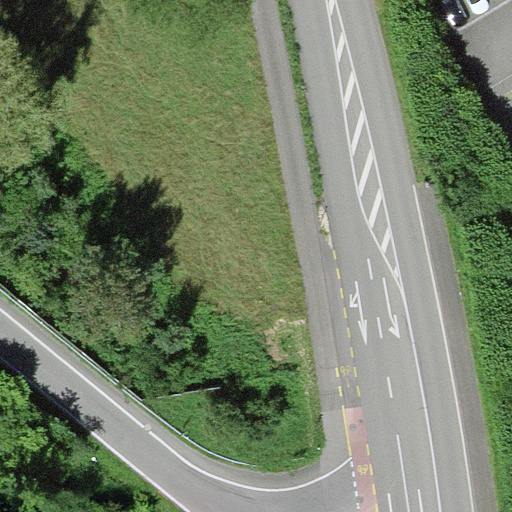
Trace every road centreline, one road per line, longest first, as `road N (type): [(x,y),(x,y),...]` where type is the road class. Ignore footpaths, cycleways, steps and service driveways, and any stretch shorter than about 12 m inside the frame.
road 1 (motorway): [(235,511),(0,325)]
road 2 (secondary): [(425,511),(385,240)]
road 3 (tertiary): [(385,240),(332,0)]
